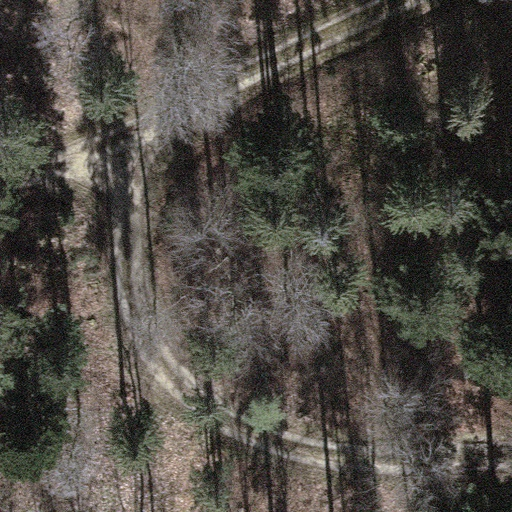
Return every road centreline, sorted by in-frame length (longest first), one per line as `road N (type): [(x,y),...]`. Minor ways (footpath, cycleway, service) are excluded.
road 1 (track): [(109,147),(154,351),(233,422),(345,462),(511,448)]
road 2 (track): [(0,180),(109,147),(405,0)]
